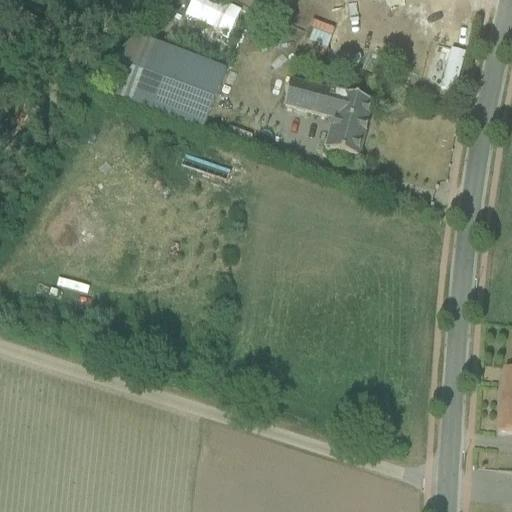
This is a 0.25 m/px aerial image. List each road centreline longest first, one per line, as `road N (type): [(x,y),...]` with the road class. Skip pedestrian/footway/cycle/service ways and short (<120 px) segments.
road 1 (tertiary): [(509,0),(487,87),(456,297),(444,488)]
road 2 (unclassified): [(444,488),(0,350)]
